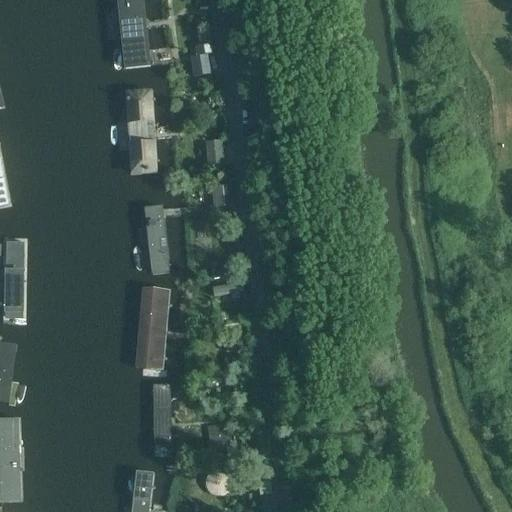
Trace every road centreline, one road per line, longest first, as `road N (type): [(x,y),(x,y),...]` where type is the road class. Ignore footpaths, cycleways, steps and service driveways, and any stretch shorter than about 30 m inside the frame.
road 1 (unknown): [(280,0),(331,310),(383,485),(375,511)]
road 2 (unclassified): [(216,0),(285,511)]
